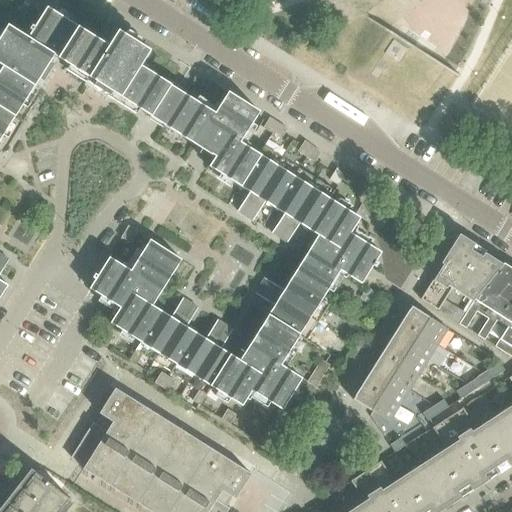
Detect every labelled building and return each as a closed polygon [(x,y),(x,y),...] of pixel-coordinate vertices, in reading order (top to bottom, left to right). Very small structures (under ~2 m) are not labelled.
[(45,0),(20,0),(39,12),(42,6),(45,0)] [(0,70),(0,106),(15,116),(28,96),(34,86),(38,88),(48,73),(52,67),(48,64),(53,56),(58,59),(77,27),(46,7),(33,27),(31,26),(29,29),(31,31),(27,38),(7,25),(0,36),(0,65),(2,67),(0,70)] [(110,92),(150,117),(158,105),(170,85),(139,66),(149,51),(117,31),(107,46),(77,27),(58,59),(88,78),(86,82),(92,86),(101,92),(107,96),(110,92)] [(391,32),(389,34),(365,72),(421,108),(445,70),(447,68),(430,57),(396,35),(391,32)] [(239,187),(259,155),(240,143),(249,128),(259,112),(210,81),(203,93),(220,104),(214,113),(183,94),(170,85),(158,105),(150,117),(163,125),(211,155),(215,157),(208,167),(239,187)] [(0,140),(15,116),(0,106),(0,140)] [(263,129),(272,134),(278,124),(269,119),(263,129)] [(278,124),(272,134),(281,140),(287,130),(278,124)] [(298,152),(306,157),(312,147),(305,141),(298,152)] [(265,202),(274,208),(299,169),(264,147),(259,155),(239,187),(249,193),(237,212),(253,221),(265,202)] [(312,147),(306,157),(315,162),(320,153),(312,147)] [(310,231),(329,199),(335,191),(299,169),(274,208),(283,214),(272,233),(287,243),(299,224),(310,231)] [(338,186),(343,177),(337,169),(329,180),(338,186)] [(308,251),(290,280),(321,300),(339,271),(361,284),(372,266),(375,267),(377,264),(374,262),(380,254),(350,234),(360,219),(359,219),(355,216),(329,199),(310,231),(317,236),(308,251)] [(355,216),(359,219),(360,218),(365,221),(369,216),(362,204),(355,216)] [(130,243),(137,232),(128,226),(121,237),(130,243)] [(452,288),(473,302),(503,266),(502,265),(483,253),(481,257),(470,250),(472,246),(457,237),(440,264),(443,266),(436,277),(435,276),(420,300),(438,311),(459,324),(465,314),(444,301),(452,288)] [(140,343),(160,311),(152,306),(181,260),(149,240),(130,271),(109,258),(97,276),(95,274),(92,278),(95,280),(89,289),(119,308),(110,324),(140,343)] [(0,297),(7,286),(0,281),(0,274),(9,261),(0,255),(0,297)] [(497,320),(511,295),(511,271),(503,265),(503,266),(473,302),(465,314),(459,324),(459,325),(466,329),(476,312),(488,319),(477,336),(484,340),(497,320)] [(267,316),(298,336),(306,341),(329,305),(321,300),(290,280),(283,291),(264,279),(261,285),(255,294),(274,306),(267,316)] [(368,304),(376,292),(367,287),(360,298),(368,304)] [(495,347),(505,354),(511,342),(511,295),(497,320),(508,327),(495,347)] [(142,355),(171,373),(195,333),(186,327),(198,309),(182,299),(171,318),(160,311),(140,343),(128,361),(135,365),(142,355)] [(401,322),(438,345),(448,330),(414,309),(411,307),(409,310),(408,310),(401,322)] [(280,365),(298,336),(267,316),(250,343),(239,361),(231,356),(210,389),(240,408),(250,393),(280,412),(301,379),(280,365)] [(210,389),(231,356),(221,349),(232,330),(217,321),(205,339),(195,333),(171,373),(199,391),(193,402),(200,406),(210,389)] [(428,360),(438,345),(401,322),(391,337),(428,360)] [(107,347),(113,336),(105,331),(98,341),(107,347)] [(353,345),(362,350),(368,340),(359,335),(353,345)] [(428,360),(391,337),(382,353),(419,376),(428,360)] [(356,360),(362,350),(353,345),(347,354),(356,360)] [(409,391),(419,376),(382,353),(372,368),(409,391)] [(316,387),(330,365),(321,360),(307,382),(316,387)] [(504,371),(499,363),(489,370),(494,378),(504,371)] [(409,391),(372,368),(363,382),(400,406),(409,391)] [(161,387),(168,376),(161,372),(154,383),(161,387)] [(168,376),(161,387),(168,391),(175,381),(168,376)] [(511,405),(496,415),(511,438),(511,376),(509,378),(511,383),(511,405)] [(477,377),(467,384),(471,392),(482,385),(477,377)] [(389,422),(400,406),(363,382),(354,396),(352,400),(373,413),(389,422)] [(471,392),(466,384),(456,391),(461,399),(471,392)] [(248,475),(205,448),(127,399),(127,400),(115,392),(116,390),(115,389),(99,414),(103,416),(96,425),(93,423),(80,444),(71,458),(84,466),(83,469),(150,511),(226,511),(228,509),(225,507),(231,497),(235,499),(250,475),(250,474),(249,473),(248,475)] [(433,406),(438,414),(448,407),(443,400),(433,406)] [(427,421),(438,414),(433,406),(422,413),(427,421)] [(508,465),(511,461),(511,438),(496,415),(476,428),(463,408),(434,427),(433,427),(432,427),(445,448),(420,464),(446,505),(460,496),(457,492),(468,485),(471,489),(473,487),(470,483),(481,476),(484,480),(486,479),(483,475),(492,469),(495,473),(497,472),(494,468),(505,460),(508,465)] [(230,424),(236,414),(227,409),(221,419),(230,424)] [(405,445),(400,438),(390,445),(395,452),(405,445)] [(347,511),(426,511),(428,511),(429,511),(435,511),(446,505),(420,464),(394,481),(381,461),(351,481),(364,501),(347,511)] [(0,511),(64,511),(73,502),(73,501),(79,494),(63,481),(57,489),(31,469),(0,507),(0,511)]
